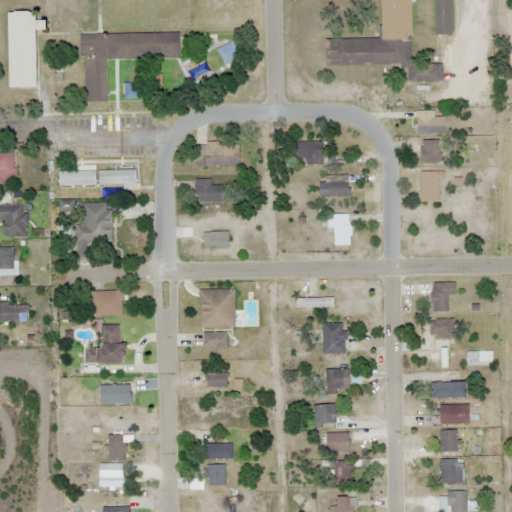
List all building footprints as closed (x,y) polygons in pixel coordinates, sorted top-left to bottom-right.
[(451,0),(380,0),(380,38),(325,39),(325,65),(407,64),(407,82),(442,82),(442,64),(411,64),(410,0),(435,0),(435,34),(451,34),(451,0)] [(8,11),(8,87),(35,87),(35,11),(8,11)] [(82,34),(83,101),(107,101),(107,59),(179,59),(179,33),(82,34)] [(417,133),(445,133),(445,116),(433,116),(433,111),(417,111),(417,133)] [(440,140),(420,140),(420,163),(440,163),(440,140)] [(239,142),(195,142),(195,166),(239,166),(239,142)] [(322,142),(294,142),(294,158),(305,158),(305,164),(322,164),(322,142)] [(0,152),(0,185),(15,185),(15,152),(0,152)] [(137,170),(99,170),(99,185),(137,185),(137,170)] [(96,186),(96,171),(59,171),(59,186),(96,186)] [(420,202),(438,202),(438,171),(420,171),(420,202)] [(321,196),(349,196),(349,175),(321,175),(321,196)] [(194,179),(194,202),(223,202),(223,185),(211,185),(211,179),(194,179)] [(83,226),(76,226),(76,260),(87,260),(87,243),(112,243),(112,204),(83,204),(83,226)] [(0,219),(3,220),(3,237),(26,237),(26,205),(0,205),(0,219)] [(350,246),(350,214),(333,214),(333,246),(350,246)] [(0,275),(13,276),(13,247),(0,247),(0,275)] [(448,294),(456,294),(456,283),(431,283),(431,312),(448,312),(448,294)] [(198,289),(198,328),(234,328),(234,289),(198,289)] [(122,292),(89,292),(89,316),(122,316),(122,292)] [(296,298),(296,307),(333,307),(333,298),(296,298)] [(28,304),(0,303),(0,324),(28,325),(28,304)] [(450,347),(450,320),(434,320),(434,347),(450,347)] [(322,354),(345,354),(345,323),(322,323),(322,354)] [(85,363),(123,363),(122,325),(101,325),(101,349),(85,349),(85,363)] [(202,333),(202,348),(228,348),(228,333),(202,333)] [(467,352),(467,365),(492,365),(492,352),(467,352)] [(350,389),(350,369),(325,369),(325,394),(335,394),(335,389),(350,389)] [(226,388),(226,373),(205,373),(205,388),(226,388)] [(430,398),(467,398),(467,382),(430,382),(430,398)] [(121,413),(121,396),(101,396),(101,413),(121,413)] [(335,404),(314,404),(314,427),(335,427),(335,404)] [(439,404),(439,424),(469,424),(469,404),(439,404)] [(208,417),(247,417),(247,407),(208,407),(208,417)] [(439,430),(439,452),(458,452),(458,430),(439,430)] [(349,451),(349,434),(326,434),(326,451),(349,451)] [(124,436),(108,436),(108,462),(124,462),(124,436)] [(233,444),(206,444),(206,460),(233,460),(233,444)] [(464,484),(464,460),(440,460),(440,484),(464,484)] [(353,462),(333,462),(333,482),(353,482),(353,462)] [(207,486),(225,486),(225,465),(207,465),(207,486)] [(124,488),(124,471),(99,471),(99,488),(124,488)] [(467,492),(447,492),(447,511),(467,511),(467,492)] [(236,511),(236,497),(228,497),(228,511),(236,511)] [(355,511),(355,498),(335,498),(334,511),(355,511)]
